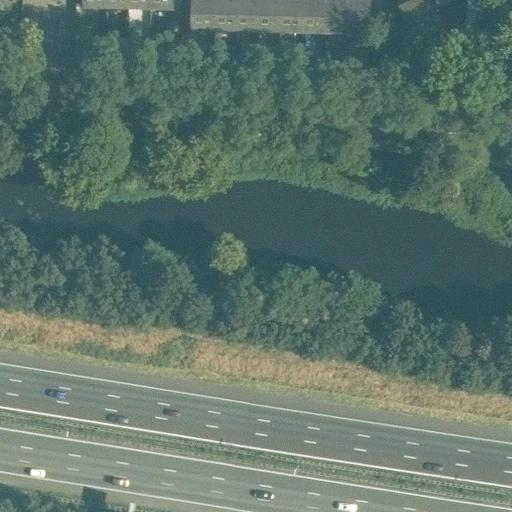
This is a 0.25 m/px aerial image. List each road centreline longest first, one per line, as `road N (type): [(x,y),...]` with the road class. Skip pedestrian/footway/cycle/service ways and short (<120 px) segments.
road 1 (motorway): [(511,465),(0,385)]
road 2 (residential): [(511,134),(43,86)]
road 3 (motorway): [(0,453),(377,511)]
